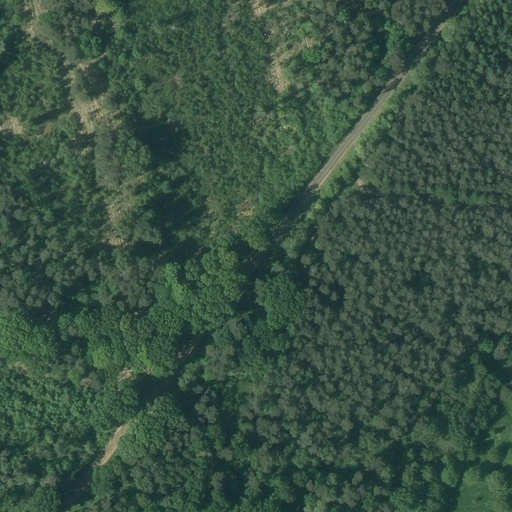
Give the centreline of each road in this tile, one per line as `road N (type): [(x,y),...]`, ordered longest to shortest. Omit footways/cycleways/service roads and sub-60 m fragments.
road 1 (track): [(496,0),(351,194)]
road 2 (track): [(351,194),(511,217)]
